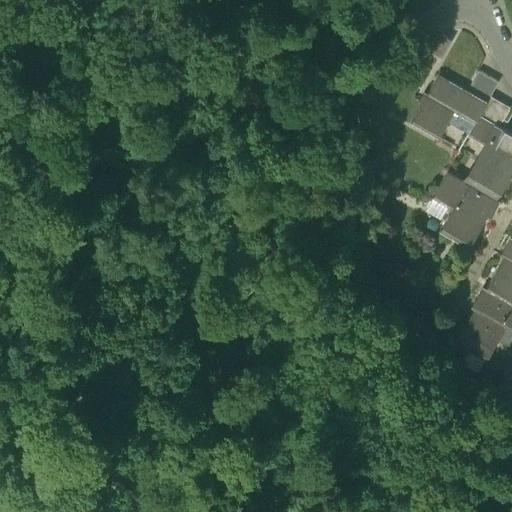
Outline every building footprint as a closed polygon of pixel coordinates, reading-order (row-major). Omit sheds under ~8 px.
[(362,71),(344,76),(349,96),(360,93),(362,101),(370,99),(362,71)] [(486,104),(490,98),(498,84),(478,73),(467,93),(486,104)] [(452,113),(474,125),(478,118),(486,104),(467,93),(438,77),(411,123),(438,139),(452,113)] [(509,109),(490,98),(486,104),(478,118),(498,129),(509,109)] [(511,136),(498,129),(478,118),(474,125),(467,139),(484,148),(464,183),(494,200),(511,167),(511,136)] [(494,200),(464,183),(447,173),(434,197),(453,207),(438,233),(466,248),(494,200)] [(511,246),(486,291),(511,305),(511,246)] [(511,305),(486,291),(455,347),(486,364),(505,330),(511,333),(511,305)]
